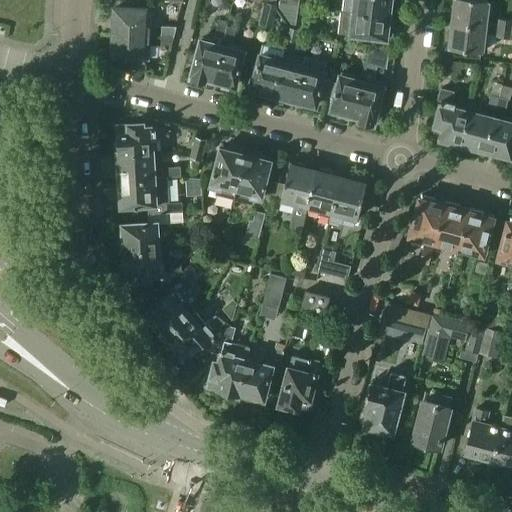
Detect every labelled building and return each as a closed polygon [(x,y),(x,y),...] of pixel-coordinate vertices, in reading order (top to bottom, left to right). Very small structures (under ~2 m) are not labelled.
[(387,16),(388,0),(346,0),(345,11),(352,11),(387,16)] [(489,1),(481,0),(453,0),(451,22),(485,27),(489,1)] [(296,25),(299,6),(279,3),(279,7),(290,24),(296,25)] [(272,27),(277,9),(264,6),(259,24),(272,27)] [(150,9),(115,8),(113,33),(149,35),(150,9)] [(384,39),(387,16),(352,11),(345,11),(341,10),(338,33),(384,39)] [(511,20),(499,19),(498,28),(511,29),(511,20)] [(212,79),(221,45),(226,26),(227,22),(218,20),(213,42),(199,39),(190,74),(192,75),(193,79),(201,81),(205,77),(212,79)] [(482,52),(485,27),(451,22),(448,48),(482,52)] [(174,36),(176,27),(162,26),(161,36),(174,36)] [(234,85),(243,50),(232,47),(237,29),(226,26),(221,45),(212,79),(218,81),(220,85),(228,87),(231,84),(234,85)] [(289,28),(286,41),(295,43),(297,30),(289,28)] [(511,29),(498,28),(497,36),(506,37),(511,38),(511,32),(511,29)] [(148,58),(149,35),(113,33),(112,57),(132,58),(132,61),(143,61),(144,57),(148,58)] [(174,36),(161,36),(161,44),(160,44),(158,44),(158,53),(170,53),(170,52),(174,36)] [(280,60),(282,51),(261,45),(249,89),(256,91),(257,95),(266,97),(269,94),(271,94),(280,60)] [(369,49),(361,81),(351,115),(358,117),(360,122),(368,124),(371,121),(374,121),(375,119),(378,120),(380,109),(377,108),(383,86),(372,83),(377,66),(387,68),(389,54),(369,49)] [(293,102),(302,66),(280,60),(271,94),(272,95),(273,99),(283,101),(284,100),(293,102)] [(325,97),(329,81),(321,79),(323,71),(302,66),(293,102),(298,103),(300,106),(309,108),(312,105),(314,106),(317,95),(325,97)] [(351,115),(361,81),(339,75),(337,83),(329,81),(325,97),(332,99),(330,110),(331,110),(333,114),(342,117),(345,114),(351,115)] [(459,148),(469,107),(451,102),(452,93),(440,90),(437,100),(441,101),(434,126),(437,127),(433,139),(447,142),(448,145),(459,148)] [(487,108),(495,110),(498,97),(490,95),(487,108)] [(495,110),(505,113),(508,100),(498,97),(495,110)] [(484,151),(493,118),(469,112),(470,107),(469,107),(459,148),(471,151),(474,149),(484,151)] [(511,147),(511,123),(493,118),(484,151),(496,154),(498,158),(505,160),(505,157),(509,158),(511,147)] [(141,124),(116,125),(116,138),(114,141),(115,154),(151,152),(150,138),(168,137),(170,129),(154,126),(141,126),(141,124)] [(194,136),(188,156),(199,159),(205,140),(194,136)] [(233,197),(245,151),(231,147),(230,150),(219,148),(210,186),(218,188),(217,192),(233,197)] [(259,154),(245,151),(233,197),(249,201),(250,196),(260,199),(270,161),(258,158),(259,154)] [(153,178),(151,152),(115,154),(115,165),(118,167),(119,179),(153,178)] [(306,207),(314,171),(289,165),(280,199),(294,203),(288,228),(299,231),(306,207)] [(162,177),(167,177),(174,176),(173,167),(161,168),(162,177)] [(328,217),(339,177),(314,171),(306,207),(319,210),(318,215),(328,217)] [(162,177),(153,178),(119,179),(119,190),(117,192),(117,200),(121,202),(121,205),(148,204),(148,213),(182,211),(182,202),(169,203),(167,177),(162,177)] [(364,184),(339,177),(328,217),(339,220),(340,215),(355,219),(364,184)] [(433,241),(442,205),(432,202),(433,198),(420,195),(419,199),(417,198),(408,235),(433,241)] [(457,247),(466,211),(456,209),(457,205),(444,201),(443,205),(442,205),(433,241),(457,247)] [(468,211),(466,211),(457,247),(482,253),(491,218),(481,215),(482,211),(469,208),(468,211)] [(255,210),(248,237),(257,240),(264,213),(255,210)] [(183,221),(182,211),(148,213),(149,222),(155,222),(155,223),(183,221)] [(511,261),(511,218),(509,218),(508,221),(507,221),(497,257),(511,261)] [(149,222),(121,223),(122,235),(120,237),(120,249),(156,248),(155,223),(155,222),(149,222)] [(218,253),(222,239),(210,235),(206,250),(218,253)] [(157,260),(156,248),(120,249),(122,282),(125,287),(130,287),(134,286),(135,282),(135,279),(148,279),(149,274),(159,274),(162,274),(162,272),(161,260),(157,260)] [(428,264),(431,253),(423,251),(420,262),(428,264)] [(328,273),(332,257),(320,254),(316,270),(328,273)] [(174,277),(187,266),(184,262),(180,266),(180,262),(170,262),(171,272),(162,272),(162,274),(159,274),(159,286),(160,287),(173,275),(174,277)] [(304,279),(307,268),(292,263),(289,275),(304,279)] [(190,264),(187,266),(174,277),(182,286),(197,273),(190,264)] [(285,277),(269,273),(261,303),(277,307),(285,277)] [(154,333),(160,340),(189,313),(178,301),(182,298),(173,288),(151,308),(155,312),(148,318),(156,327),(154,328),(154,333)] [(328,296),(305,291),(300,309),(323,314),(328,296)] [(406,303),(418,305),(420,294),(412,292),(408,294),(406,303)] [(299,301),(293,300),(292,299),(290,307),(297,308),(299,301)] [(221,341),(229,325),(229,324),(213,315),(200,326),(189,313),(160,340),(166,347),(171,347),(173,347),(181,355),(187,349),(191,354),(206,341),(212,348),(221,341)] [(309,320),(294,316),(291,331),(306,335),(309,320)] [(479,353),(485,328),(472,324),(466,350),(479,353)] [(237,395),(246,359),(249,346),(231,342),(235,327),(229,325),(221,341),(212,348),(208,351),(221,355),(218,363),(213,361),(210,375),(208,374),(204,376),(204,378),(203,382),(204,384),(210,388),(237,395)] [(503,332),(485,328),(479,353),(496,358),(503,332)] [(97,359),(86,355),(84,360),(95,364),(97,359)] [(272,366),(246,359),(237,395),(249,398),(252,396),(263,399),(272,366)] [(307,372),(289,367),(280,403),(283,404),(284,408),(294,410),(298,408),(299,403),(307,406),(319,362),(310,360),(307,372)] [(366,417),(365,425),(391,432),(406,376),(389,372),(385,388),(371,384),(363,415),(366,417)] [(440,405),(423,400),(412,439),(440,447),(452,398),(442,395),(440,405)] [(492,459),(500,428),(483,424),(486,411),(475,408),(464,451),(477,455),(480,458),(487,460),(489,458),(492,459)] [(511,417),(503,415),(500,428),(492,459),(503,462),(506,465),(511,466),(511,417)]
